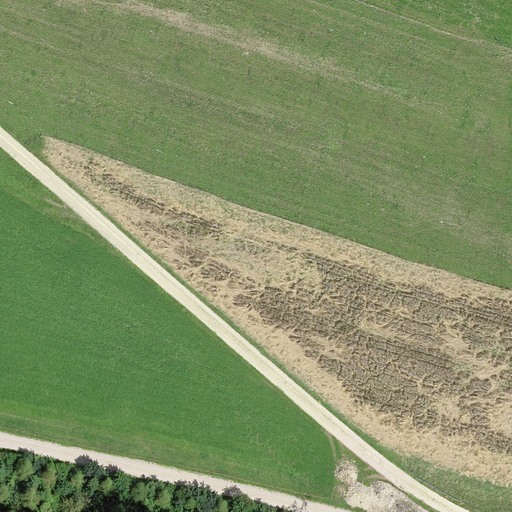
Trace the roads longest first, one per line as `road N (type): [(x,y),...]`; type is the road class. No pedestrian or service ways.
road 1 (track): [(0,138),(308,405),(422,496),(459,511)]
road 2 (track): [(315,511),(0,431)]
